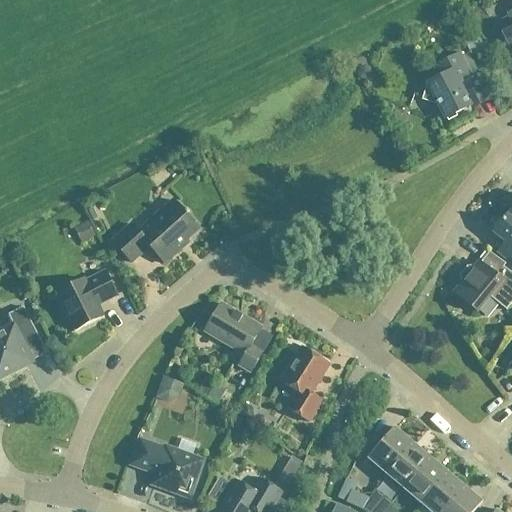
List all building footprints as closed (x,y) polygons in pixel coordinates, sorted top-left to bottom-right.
[(505,40),(502,48),(510,51),(511,54),(511,13),(507,16),(511,26),(511,30),(502,36),(505,40)] [(439,80),(426,86),(428,90),(425,101),(436,105),(445,122),(470,109),(458,87),(471,80),(458,56),(433,69),(439,80)] [(164,266),(187,245),(185,243),(198,231),(172,203),(137,235),(130,227),(112,244),(130,265),(148,249),(164,266)] [(511,251),(504,260),(511,266),(511,219),(508,216),(492,235),(511,251)] [(489,299),(505,313),(511,304),(511,276),(501,269),(494,278),(478,265),(473,270),(470,268),(467,268),(459,278),(459,282),(462,284),(452,295),(476,315),(489,299)] [(74,334),(103,319),(97,309),(117,299),(104,274),(85,284),(84,281),(55,296),(74,334)] [(260,330),(220,306),(204,334),(244,358),(238,368),(250,375),(262,355),(250,348),(260,330)] [(41,347),(22,310),(7,317),(13,327),(0,333),(0,380),(25,368),(26,369),(27,368),(30,359),(28,354),(41,347)] [(308,425),(321,404),(309,396),(327,367),(302,351),(280,385),(293,392),(294,399),(286,411),(308,425)] [(385,477),(411,446),(393,431),(367,461),(385,477)] [(376,441),(371,437),(369,435),(363,446),(365,448),(368,450),(376,441)] [(153,487),(188,499),(201,464),(165,451),(165,453),(139,444),(131,467),(156,476),(153,487)] [(402,491),(428,461),(411,446),(385,477),(402,491)] [(301,468),(311,472),(315,463),(305,459),(301,468)] [(428,461),(402,491),(420,506),(446,476),(428,461)] [(446,476),(420,506),(426,511),(444,511),(463,490),(446,476)] [(235,484),(217,511),(253,511),(256,509),(261,511),(270,511),(281,495),(259,481),(251,494),(235,484)] [(475,511),(481,506),(463,490),(444,511),(475,511)] [(346,504),(357,510),(362,499),(351,494),(346,504)]
